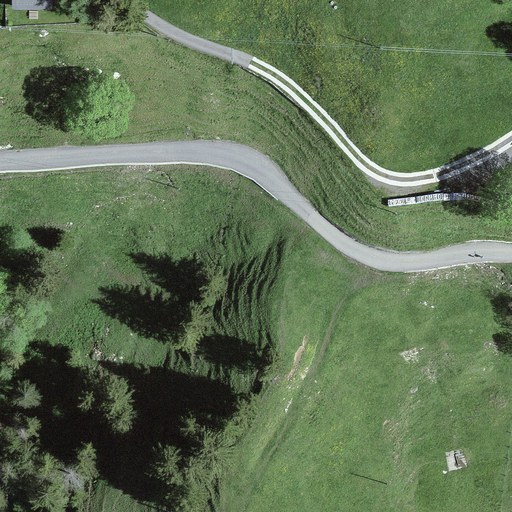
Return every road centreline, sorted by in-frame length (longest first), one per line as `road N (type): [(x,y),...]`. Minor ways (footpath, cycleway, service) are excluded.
road 1 (unclassified): [(511,250),(409,259),(372,253),(341,239),(254,161),(225,152),(0,159)]
road 2 (track): [(128,0),(164,26),(277,75),(374,173),(420,177),(511,134)]
